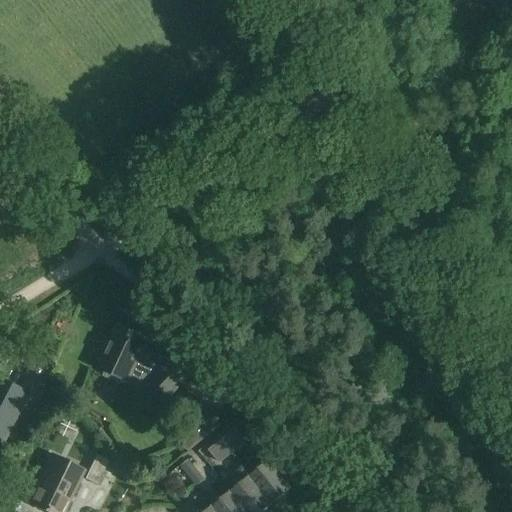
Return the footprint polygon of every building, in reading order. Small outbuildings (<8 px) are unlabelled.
[(140,356),(147,342),(118,328),(111,343),(109,342),(104,353),(106,354),(99,369),(106,372),(104,377),(119,384),(121,379),(128,382),(130,379),(142,391),(141,392),(159,409),(179,388),(161,370),(160,372),(146,359),(140,356)] [(36,404),(46,385),(25,374),(18,389),(0,380),(0,434),(5,437),(25,398),(36,404)] [(210,432),(213,430),(222,410),(186,393),(176,413),(191,420),(190,422),(210,432)] [(245,442),(231,424),(216,436),(230,454),(245,442)] [(230,454),(216,436),(204,446),(218,463),(230,454)] [(50,511),(63,511),(83,472),(53,456),(30,502),(50,511)] [(97,484),(108,462),(96,456),(85,478),(97,484)] [(180,467),(192,481),(200,475),(188,460),(180,467)] [(250,462),(242,468),(272,505),(292,490),(269,462),(258,471),(250,462)] [(243,483),(231,492),(247,511),(264,511),(272,505),(242,468),(235,473),(243,483)] [(247,511),(231,492),(212,507),(216,511),(247,511)] [(204,497),(197,502),(204,511),(216,511),(212,507),(204,497)]
